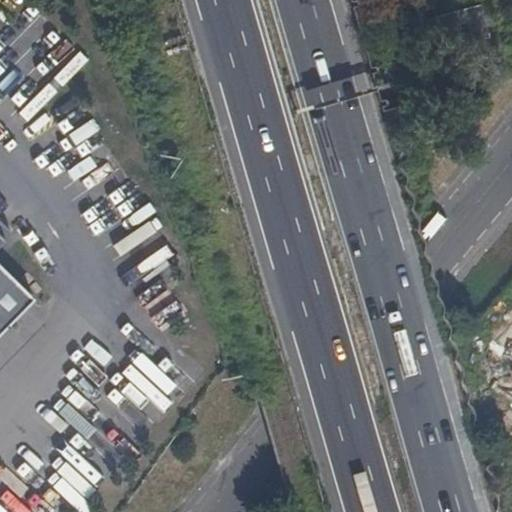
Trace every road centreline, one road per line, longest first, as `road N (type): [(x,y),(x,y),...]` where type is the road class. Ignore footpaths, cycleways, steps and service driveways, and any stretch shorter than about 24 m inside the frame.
road 1 (motorway): [(228,0),(376,511)]
road 2 (motorway): [(453,511),(308,0)]
road 3 (tertiary): [(225,511),(511,161)]
